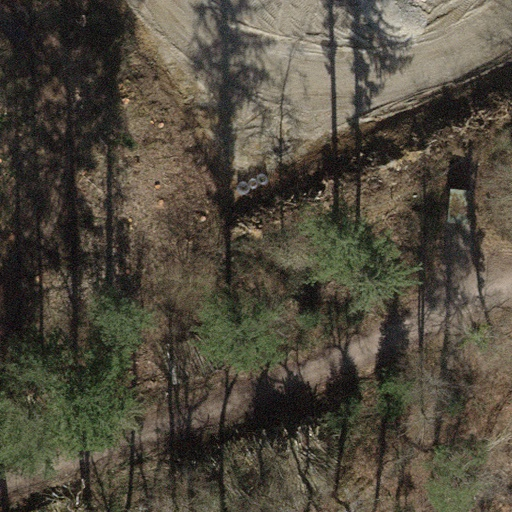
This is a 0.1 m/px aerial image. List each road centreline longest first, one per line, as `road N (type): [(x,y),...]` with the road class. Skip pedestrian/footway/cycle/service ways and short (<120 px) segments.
road 1 (track): [(0,479),(135,442),(452,305)]
road 2 (track): [(511,179),(508,0)]
road 3 (track): [(452,305),(511,188)]
